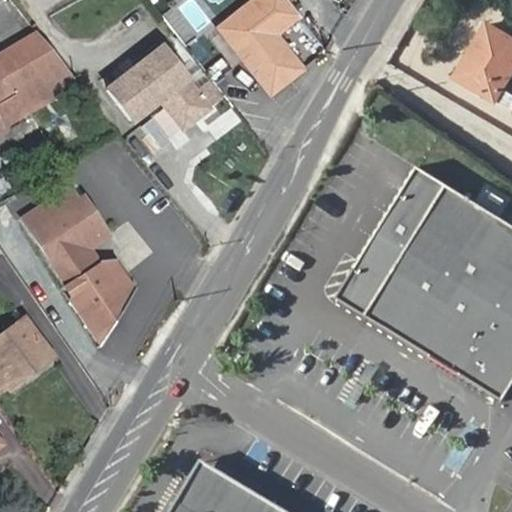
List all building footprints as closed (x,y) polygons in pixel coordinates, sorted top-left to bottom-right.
[(267,43),(274,36),(299,16),(285,0),(253,0),(218,29),(269,94),(292,76),(267,43)] [(511,93),(499,86),(511,66),(511,36),(488,22),(470,49),(477,53),(461,80),(509,110),(511,105),(511,93)] [(194,70),(168,36),(153,49),(178,82),(194,70)] [(292,76),(300,70),(274,36),(267,43),(292,76)] [(0,113),(8,127),(79,87),(39,37),(0,58),(0,113)] [(175,127),(215,98),(194,70),(178,82),(153,49),(127,69),(131,74),(105,95),(125,122),(154,101),(175,127)] [(454,75),(461,80),(477,53),(470,49),(454,75)] [(107,90),(105,95),(131,74),(127,69),(107,90)] [(0,131),(8,127),(0,113),(0,131)] [(511,221),(449,182),(367,313),(490,390),(505,399),(511,387),(511,221)] [(115,262),(99,264),(89,249),(109,236),(85,199),(79,202),(71,190),(24,220),(68,285),(104,339),(133,290),(115,262)] [(0,392),(9,385),(11,387),(51,357),(24,320),(0,338),(0,392)] [(293,511),(204,457),(170,511),(293,511)]
